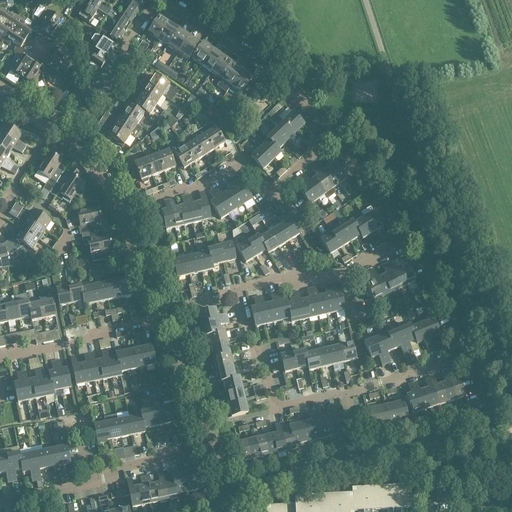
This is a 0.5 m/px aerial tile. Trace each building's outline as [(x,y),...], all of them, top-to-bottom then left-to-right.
[(101,4),(95,0),(89,0),(81,12),(91,19),(97,10),(107,16),(111,10),(102,3),(101,4)] [(126,0),(130,2),(121,16),(120,16),(131,23),(144,3),(140,0),(126,0)] [(0,10),(0,11),(0,10),(0,22),(10,30),(18,18),(11,13),(9,16),(6,14),(5,13),(5,12),(7,8),(6,5),(0,6),(0,10)] [(121,16),(111,10),(107,16),(111,19),(116,22),(107,36),(117,43),(131,23),(120,16),(121,16)] [(34,23),(36,33),(38,32),(40,29),(53,38),(59,29),(54,26),(59,19),(47,12),(43,19),(45,21),(43,24),(41,25),(37,23),(34,23)] [(158,41),(169,24),(170,22),(166,19),(165,22),(158,17),(147,34),(158,41)] [(18,18),(10,30),(26,40),(32,31),(34,33),(36,33),(34,23),(32,24),(26,20),(25,22),(18,18)] [(0,40),(3,42),(10,30),(0,22),(0,40)] [(168,47),(179,31),(180,28),(177,26),(175,28),(169,24),(158,41),(168,47)] [(14,52),(14,54),(23,52),(23,50),(20,48),(26,40),(10,30),(3,42),(10,46),(12,43),(16,45),(17,48),(14,52)] [(178,54),(189,37),(190,35),(187,33),(185,35),(179,31),(168,47),(178,54)] [(92,49),(97,52),(107,59),(110,59),(113,55),(109,52),(111,50),(112,51),(115,47),(95,34),(90,41),(95,44),(92,49)] [(189,37),(178,54),(188,61),(200,42),(197,39),(195,41),(189,37)] [(204,41),(203,43),(191,59),(201,66),(213,50),(206,45),(208,43),(204,41)] [(142,42),(134,54),(141,58),(149,46),(142,42)] [(201,66),(211,73),(222,57),(216,53),(218,51),(214,48),(213,50),(201,66)] [(23,52),(14,54),(15,57),(18,59),(18,62),(16,65),(13,63),(8,71),(20,79),(27,69),(31,62),(22,57),(24,54),(23,52)] [(97,52),(91,61),(88,65),(98,72),(107,59),(97,52)] [(45,65),(43,65),(45,75),(48,74),(50,71),(52,70),(56,73),(54,76),(61,80),(69,68),(62,64),(66,59),(57,53),(48,67),(45,65)] [(211,73),(221,80),(232,64),(226,60),(228,58),(224,55),(222,57),(211,73)] [(32,87),(41,74),(42,75),(45,75),(43,65),(41,66),(39,68),(31,62),(27,69),(20,79),(32,87)] [(221,80),(230,87),(242,71),(236,67),(238,65),(234,62),(232,64),(221,80)] [(147,68),(143,65),(137,74),(141,76),(147,68)] [(164,74),(168,69),(162,65),(159,70),(164,74)] [(240,94),(242,92),(247,95),(254,85),(249,81),(252,78),(246,74),(247,72),(244,69),(242,71),(230,87),(240,94)] [(169,87),(169,86),(153,76),(147,86),(162,96),(170,101),(173,96),(169,94),(172,89),(169,87)] [(162,96),(147,86),(140,96),(156,106),(162,96)] [(355,100),(374,100),(374,89),(356,88),(355,100)] [(242,92),(240,94),(237,99),(242,103),(247,95),(242,92)] [(205,93),(201,98),(205,101),(209,96),(205,93)] [(156,106),(140,96),(133,106),(149,117),(156,106)] [(110,108),(116,112),(119,106),(113,102),(110,108)] [(122,116),(137,126),(144,116),(128,105),(128,106),(126,104),(123,109),(125,110),(122,116)] [(107,112),(103,118),(110,122),(114,117),(107,112)] [(294,134),(303,126),(291,114),(283,122),(294,134)] [(115,126),(130,136),(137,126),(122,116),(115,126)] [(161,126),(165,122),(160,118),(156,123),(161,126)] [(162,134),(170,129),(165,122),(158,128),(162,134)] [(294,134),(283,122),(274,131),(286,143),(294,134)] [(21,136),(2,123),(0,126),(0,127),(2,129),(0,132),(0,135),(24,151),(26,148),(18,141),(21,136)] [(201,130),(214,151),(224,144),(214,129),(211,124),(201,130)] [(130,136),(115,126),(108,136),(123,146),(130,136)] [(214,151),(201,130),(191,137),(204,157),(214,151)] [(286,143),(274,131),(265,139),(268,142),(277,151),(286,143)] [(186,138),(190,144),(184,148),(193,164),(204,157),(191,137),(189,133),(186,135),(187,137),(186,138)] [(0,148),(9,155),(12,149),(22,154),(24,151),(0,135),(0,148)] [(280,154),(277,151),(268,142),(259,150),(271,162),(280,154)] [(180,150),(174,154),(183,170),(193,164),(184,148),(181,144),(177,147),(180,150)] [(9,155),(0,148),(0,161),(11,170),(14,166),(6,159),(9,155)] [(271,162),(259,150),(250,159),(262,171),(271,162)] [(168,152),(157,156),(163,173),(175,169),(168,152)] [(49,180),(47,184),(38,197),(44,201),(49,193),(53,188),(56,183),(63,173),(57,169),(61,162),(48,153),(36,172),(49,180)] [(163,173),(157,156),(145,160),(152,177),(163,173)] [(327,170),(339,185),(346,179),(329,156),(325,159),(331,167),(327,170)] [(152,177),(145,160),(134,164),(141,182),(141,181),(142,183),(144,184),(148,182),(148,181),(148,179),(152,177)] [(0,168),(9,173),(11,170),(0,161),(0,168)] [(339,185),(327,170),(324,172),(318,164),(314,167),(332,190),(339,185)] [(316,178),(313,180),(324,195),(328,200),(335,195),(332,190),(314,167),(311,170),(316,178)] [(62,186),(56,183),(53,188),(49,193),(55,198),(58,193),(64,197),(63,200),(69,204),(75,195),(80,199),(83,193),(78,190),(83,183),(76,178),(79,174),(72,170),(69,174),(70,175),(62,186)] [(353,171),(346,174),(348,180),(355,178),(353,171)] [(324,195),(313,180),(309,183),(303,175),(300,178),(317,201),(324,195)] [(317,201),(300,178),(296,181),(302,188),(298,191),(310,206),(317,201)] [(228,181),(243,206),(251,201),(241,185),(237,187),(232,179),(228,181)] [(243,206),(228,181),(224,184),(229,192),(225,195),(235,211),(243,206)] [(212,191),(228,216),(235,211),(225,195),(222,197),(216,188),(212,191)] [(228,216),(212,191),(209,193),(214,202),(210,204),(220,220),(228,216)] [(338,194),(343,202),(348,199),(343,191),(338,194)] [(200,203),(196,204),(201,223),(210,220),(203,192),(198,193),(200,203)] [(192,225),(201,223),(196,204),(192,205),(189,195),(185,196),(192,225)] [(183,227),(192,225),(185,196),(180,197),(183,207),(179,208),(183,227)] [(175,229),(183,227),(179,208),(175,209),(172,199),(168,200),(175,229)] [(166,231),(175,229),(168,200),(163,202),(165,211),(161,212),(166,231)] [(89,206),(89,210),(77,213),(80,228),(78,228),(80,235),(81,235),(93,232),(92,232),(95,231),(94,225),(101,224),(98,204),(96,203),(90,204),(89,206)] [(21,211),(18,215),(44,232),(50,222),(34,212),(31,216),(21,211)] [(322,211),(317,215),(321,220),(326,216),(322,211)] [(363,219),(372,233),(383,227),(373,212),(363,219)] [(44,232),(18,215),(16,219),(24,226),(21,230),(38,241),(44,232)] [(372,233),(363,219),(353,225),(360,237),(362,240),(372,233)] [(279,228),(288,242),(298,236),(289,221),(279,228)] [(353,225),(351,221),(340,228),(350,243),(360,237),(353,225)] [(288,242),(279,228),(268,234),(278,249),(288,242)] [(350,243),(340,228),(330,234),(339,249),(350,243)] [(13,238),(7,242),(15,253),(24,246),(31,250),(38,241),(21,230),(18,235),(16,233),(13,238)] [(94,240),(93,232),(81,235),(83,242),(87,241),(91,263),(105,260),(103,253),(112,251),(109,237),(94,240)] [(265,251),(265,252),(267,255),(278,249),(268,234),(259,240),(258,240),(265,251)] [(339,249),(330,234),(320,241),(329,256),(339,249)] [(246,243),(255,258),(265,252),(265,251),(258,240),(259,240),(256,236),(246,243)] [(0,269),(7,268),(11,267),(12,263),(11,255),(15,253),(7,242),(3,245),(0,245),(0,269)] [(255,258),(246,243),(236,249),(245,264),(255,258)] [(218,247),(222,264),(234,261),(230,245),(218,247)] [(222,264),(218,247),(207,250),(208,254),(211,267),(222,264)] [(208,254),(196,257),(200,273),(212,270),(211,267),(208,254)] [(398,270),(406,286),(414,282),(401,256),(397,259),(401,268),(398,270)] [(185,260),(189,276),(200,273),(196,257),(185,260)] [(189,276),(185,260),(173,262),(177,279),(189,276)] [(406,286),(398,270),(394,271),(389,262),(385,265),(398,290),(406,286)] [(398,290),(385,265),(381,267),(385,276),(381,277),(390,294),(398,290)] [(390,294),(381,277),(378,279),(373,271),(369,273),(382,298),(390,294)] [(382,298),(369,273),(365,275),(369,283),(365,285),(374,303),(382,298)] [(116,282),(119,299),(131,297),(128,280),(116,282)] [(104,285),(107,301),(119,299),(116,282),(104,285)] [(107,301),(104,285),(92,287),(95,304),(107,301)] [(328,286),(335,314),(344,312),(339,293),(335,294),(332,285),(328,286)] [(80,290),(80,289),(80,286),(68,288),(71,305),(82,303),(83,303),(80,290)] [(335,314),(328,286),(323,287),(325,296),(322,297),(326,316),(335,314)] [(95,304),(92,287),(80,289),(80,290),(83,303),(82,303),(83,306),(95,304)] [(71,305),(68,288),(56,290),(59,307),(71,305)] [(326,316),(322,297),(317,298),(315,289),(311,290),(317,318),(326,316)] [(317,318),(311,290),(306,291),(308,300),(304,301),(308,320),(317,318)] [(281,322),(289,320),(290,320),(286,305),(287,305),(286,301),(281,302),(279,293),(274,294),(281,322)] [(308,320),(304,301),(300,302),(298,293),(293,294),(300,322),(308,320)] [(268,305),(272,324),(281,322),(274,294),(270,295),(272,304),(268,305)] [(290,320),(289,320),(290,324),(300,322),(293,294),(288,295),(291,304),(287,305),(286,305),(290,320)] [(257,298),(263,326),(272,324),(268,305),(263,307),(261,297),(257,298)] [(263,326),(257,298),(252,299),(255,309),(250,310),(254,329),(263,326)] [(39,303),(43,320),(55,317),(51,301),(39,303)] [(27,306),(28,306),(27,302),(15,304),(19,321),(30,319),(27,306)] [(43,320),(39,303),(28,306),(27,306),(30,319),(30,323),(43,320)] [(19,321),(15,304),(3,307),(7,323),(19,321)] [(201,326),(227,320),(226,315),(216,318),(215,310),(198,314),(201,326)] [(227,320),(201,326),(204,338),(207,337),(220,334),(220,333),(218,327),(228,324),(227,320)] [(421,325),(431,350),(436,348),(432,339),(439,336),(432,320),(421,325)] [(409,325),(397,330),(408,355),(412,353),(408,344),(415,342),(410,330),(411,329),(409,325)] [(431,350),(421,325),(411,329),(410,330),(415,342),(416,345),(423,343),(427,352),(431,350)] [(408,355),(397,330),(386,335),(393,351),(400,348),(403,357),(408,355)] [(207,337),(210,349),(226,345),(224,333),(220,333),(220,334),(207,337)] [(393,351),(386,335),(375,340),(385,365),(390,363),(386,354),(393,351)] [(385,365),(375,340),(364,344),(370,360),(377,357),(381,367),(385,365)] [(339,347),(343,364),(355,361),(351,344),(339,347)] [(226,345),(210,349),(213,360),(229,356),(226,345)] [(151,347),(142,349),(146,368),(155,366),(151,347)] [(328,350),(332,367),(343,364),(339,347),(328,350)] [(133,351),(137,370),(146,368),(142,349),(133,351)] [(120,377),(120,373),(119,374),(116,358),(112,359),(110,350),(105,351),(111,379),(120,377)] [(332,367),(328,350),(316,353),(320,370),(332,367)] [(103,361),(99,362),(103,381),(111,379),(105,351),(101,352),(103,361)] [(133,351),(124,353),(128,372),(137,370),(133,351)] [(279,352),(280,357),(284,374),(296,371),(292,355),(286,356),(285,351),(279,352)] [(292,355),(296,371),(307,369),(308,369),(304,356),(305,355),(304,352),(292,355)] [(103,381),(99,362),(94,363),(92,353),(88,354),(94,383),(103,381)] [(115,355),(116,358),(119,374),(120,373),(128,372),(124,353),(115,355)] [(316,353),(305,355),(304,356),(308,369),(307,369),(308,372),(320,370),(316,353)] [(85,365),(81,366),(85,385),(94,383),(88,354),(83,355),(85,365)] [(229,356),(213,360),(216,372),(232,368),(229,356)] [(85,385),(81,366),(77,367),(75,357),(70,358),(76,387),(85,385)] [(55,362),(61,390),(70,388),(66,370),(62,371),(60,361),(55,362)] [(61,390),(55,362),(50,363),(52,373),(48,374),(48,378),(49,378),(52,392),(52,391),(61,390)] [(232,368),(216,372),(218,384),(222,383),(235,380),(232,368)] [(49,378),(48,378),(44,379),(42,369),(38,370),(44,398),(53,396),(52,391),(52,392),(49,378)] [(44,398),(38,370),(33,371),(35,381),(31,381),(35,400),(44,398)] [(450,372),(446,374),(455,402),(464,399),(458,380),(453,382),(450,372)] [(20,374),(26,402),(35,400),(31,381),(27,382),(25,373),(20,374)] [(26,402),(20,374),(16,374),(18,384),(14,385),(17,404),(26,402)] [(446,405),(455,402),(446,374),(442,375),(445,384),(440,386),(446,405)] [(438,407),(446,405),(440,386),(436,387),(433,378),(429,379),(438,407)] [(222,383),(225,394),(242,390),(239,379),(235,380),(222,383)] [(429,410),(438,407),(429,379),(424,381),(427,390),(423,391),(429,410)] [(421,413),(429,410),(423,391),(419,393),(416,384),(412,385),(421,413)] [(412,416),(421,413),(412,385),(407,386),(410,395),(406,397),(412,416)] [(242,390),(225,394),(228,406),(244,402),(242,390)] [(244,402),(228,406),(231,418),(247,414),(244,402)] [(394,405),(398,424),(407,422),(403,403),(394,405)] [(398,424),(394,405),(385,407),(389,426),(398,424)] [(164,408),(167,425),(179,422),(176,406),(164,408)] [(330,408),(337,437),(346,435),(341,415),(337,416),(335,407),(330,408)] [(376,409),(380,428),(389,426),(385,407),(376,409)] [(152,411),(155,427),(167,425),(164,408),(152,411)] [(337,437),(330,408),(326,409),(328,419),(323,420),(328,439),(337,437)] [(380,428),(376,409),(367,411),(371,430),(380,428)] [(143,430),(155,427),(152,411),(140,413),(140,417),(141,417),(143,430)] [(328,439),(323,420),(319,421),(317,411),(312,412),(319,441),(328,439)] [(319,441),(312,412),(308,413),(310,423),(306,424),(311,443),(319,441)] [(128,419),(132,436),(144,434),(143,430),(141,417),(140,417),(128,419)] [(117,422),(120,439),(132,436),(128,419),(117,422)] [(105,424),(109,441),(120,439),(117,422),(105,424)] [(289,432),(285,433),(283,423),(278,425),(285,453),(294,451),(294,447),(293,447),(289,432)] [(53,426),(54,431),(55,435),(63,434),(60,424),(53,426)] [(109,441),(105,424),(93,427),(97,443),(109,441)] [(311,443),(306,424),(297,426),(302,445),(311,443)] [(272,436),(276,455),(285,453),(278,425),(274,426),(276,435),(272,436)] [(302,445),(297,426),(288,428),(289,432),(293,447),(294,447),(302,445)] [(276,455),(272,436),(263,438),(268,457),(276,455)] [(268,457),(263,438),(255,440),(259,459),(268,457)] [(246,443),(250,461),(259,459),(255,440),(246,443)] [(250,461),(246,443),(237,445),(241,463),(250,461)] [(66,447),(54,450),(60,476),(64,476),(62,466),(69,464),(66,447)] [(5,449),(12,482),(17,481),(15,471),(21,470),(19,457),(17,448),(5,450),(5,449)] [(38,471),(46,469),(42,452),(42,448),(31,450),(32,454),(30,455),(36,481),(37,489),(42,488),(38,471)] [(7,483),(12,482),(5,449),(0,449),(0,474),(5,473),(7,483)] [(55,477),(60,476),(54,450),(42,452),(46,469),(53,468),(55,477)] [(114,451),(115,460),(124,460),(123,451),(114,451)] [(31,482),(36,481),(30,455),(19,457),(21,470),(22,474),(29,472),(31,482)] [(189,473),(193,492),(202,490),(198,471),(189,473)] [(176,499),(176,496),(175,496),(172,481),(168,482),(166,472),(161,473),(167,501),(176,499)] [(159,503),(167,501),(161,473),(157,474),(159,484),(155,484),(159,503)] [(189,473),(180,475),(184,494),(193,492),(189,473)] [(171,477),(172,481),(175,496),(176,496),(184,494),(180,475),(171,477)] [(150,505),(159,503),(155,484),(150,485),(148,476),(144,477),(150,505)] [(141,507),(150,505),(144,477),(139,478),(141,487),(137,488),(141,507)] [(141,507),(137,488),(132,489),(130,479),(126,480),(132,509),(141,507)] [(381,511),(391,511),(399,511),(400,511),(410,511),(409,487),(380,489),(381,511)] [(378,511),(381,511),(380,489),(351,490),(351,497),(352,511),(378,511)] [(352,511),(351,497),(324,498),(325,511),(352,511)] [(293,500),(294,507),(295,507),(294,511),(325,511),(324,498),(293,500)]
